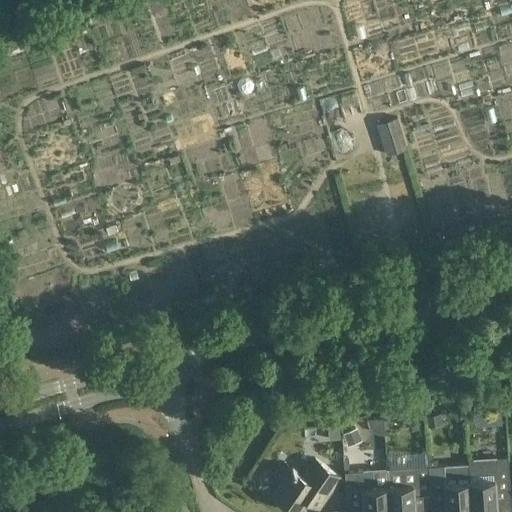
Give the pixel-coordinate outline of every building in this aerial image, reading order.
[(408,149),(399,117),(377,124),(386,156),(408,149)] [(487,424),(503,423),(502,411),(487,411),(487,424)] [(426,416),(428,427),(443,425),(441,414),(426,416)] [(367,418),(368,424),(369,427),(376,433),(385,435),(384,423),(384,417),(367,418)] [(342,438),(341,426),(328,427),(329,439),(342,438)] [(362,439),(357,427),(343,433),(349,445),(362,439)] [(468,459),(468,463),(471,511),(496,511),(495,489),(510,488),(508,456),(468,459)] [(297,511),(312,489),(325,498),(340,475),(315,458),(303,476),(282,462),(272,475),(282,482),(273,494),(297,511)] [(445,492),(446,511),(471,511),(468,463),(428,465),(430,493),(445,492)] [(430,493),(428,465),(386,468),(387,484),(388,511),(414,511),(413,494),(430,493)] [(363,497),(364,511),(388,511),(387,484),(386,468),(344,471),(346,498),(363,497)]
